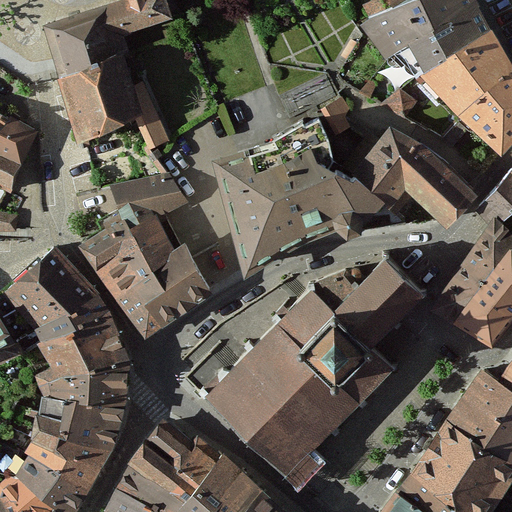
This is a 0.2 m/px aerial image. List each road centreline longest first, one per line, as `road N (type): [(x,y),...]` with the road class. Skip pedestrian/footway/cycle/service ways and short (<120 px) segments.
road 1 (residential): [(146,356),(326,248),(390,240),(443,247),(511,154)]
road 2 (residential): [(146,356),(64,235),(45,88)]
road 3 (residential): [(476,350),(358,511)]
road 4 (unclassified): [(315,511),(168,384)]
road 5 (unclassified): [(168,384),(148,402),(85,511)]
